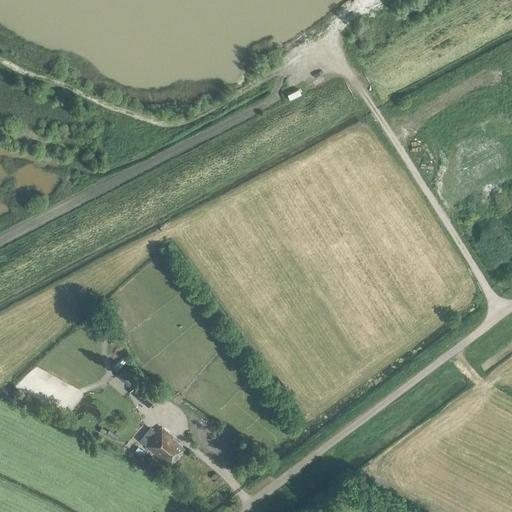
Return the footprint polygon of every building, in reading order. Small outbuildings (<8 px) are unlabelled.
[(129,393),(148,409),(157,397),(150,391),(152,389),(142,380),(140,383),(138,381),(129,393)] [(195,410),(172,394),(166,403),(189,418),(195,410)] [(101,427),(98,432),(104,435),(106,431),(101,427)] [(161,427),(156,433),(149,427),(139,440),(146,446),(162,459),(163,458),(170,464),(184,448),(176,442),(177,441),(161,427)] [(115,441),(118,436),(108,430),(105,434),(115,441)]
